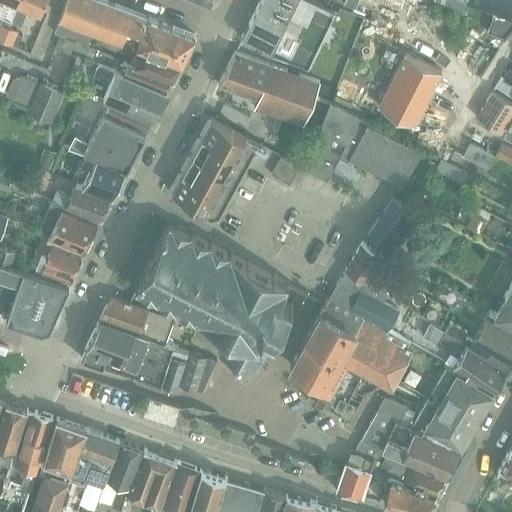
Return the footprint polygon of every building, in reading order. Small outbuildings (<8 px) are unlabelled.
[(1,17),(11,21),(19,4),(20,0),(0,0),(0,7),(5,9),(1,17)] [(20,0),(19,4),(11,21),(21,25),(26,13),(38,18),(39,12),(41,13),(46,0),(20,0)] [(65,0),(59,16),(68,19),(76,0),(65,0)] [(144,48),(134,64),(174,81),(196,36),(104,0),(76,0),(68,19),(94,29),(144,48)] [(314,0),(261,0),(241,38),(260,46),(308,65),(334,9),(314,0)] [(344,0),(344,1),(343,3),(356,8),(358,1),(358,0),(344,0)] [(511,28),(511,0),(454,0),(452,6),(463,10),(466,0),(473,0),(496,8),(487,32),(504,38),(511,28)] [(59,16),(54,30),(61,33),(68,19),(59,16)] [(68,19),(61,33),(76,39),(76,40),(88,45),(94,29),(68,19)] [(0,39),(3,41),(9,26),(0,22),(0,39)] [(9,26),(3,41),(17,47),(22,36),(17,34),(18,30),(9,26)] [(70,53),(76,40),(76,39),(61,33),(54,30),(54,32),(59,34),(54,47),(70,53)] [(318,81),(235,52),(218,84),(258,99),(254,107),(301,123),(318,81)] [(408,53),(381,105),(417,123),(443,71),(408,53)] [(104,97),(110,100),(154,118),(167,92),(125,75),(84,58),(82,64),(96,69),(94,75),(99,77),(101,73),(112,78),(104,97)] [(174,81),(134,64),(130,62),(125,75),(167,92),(174,81)] [(51,120),(64,89),(41,80),(41,81),(24,74),(14,98),(31,105),(29,110),(51,120)] [(511,102),(494,90),(477,117),(501,132),(504,129),(511,115),(511,102)] [(104,112),(146,134),(154,118),(110,100),(107,107),(104,112)] [(304,168),(309,170),(327,180),(341,151),(351,156),(351,157),(401,184),(419,149),(368,123),(331,104),(315,142),(317,143),(304,168)] [(69,146),(97,156),(127,168),(146,134),(104,112),(89,141),(75,134),(69,146)] [(201,136),(248,162),(254,151),(258,144),(211,118),(201,136)] [(191,154),(238,180),(248,162),(201,136),(191,154)] [(469,141),(463,154),(489,167),(495,154),(469,141)] [(511,148),(501,143),(495,154),(511,162),(511,148)] [(50,170),(56,152),(43,147),(37,165),(50,170)] [(181,172),(228,198),(238,180),(191,154),(181,172)] [(97,156),(83,186),(112,196),(127,168),(97,156)] [(282,156),(276,165),(285,170),(291,161),(282,156)] [(441,158),(435,169),(467,185),(472,174),(447,161),(441,158)] [(291,161),(285,170),(295,175),(300,166),(291,161)] [(271,174),(280,179),(285,170),(276,165),(271,174)] [(285,170),(280,179),(289,184),(295,175),(285,170)] [(172,190),(183,196),(180,202),(211,219),(219,216),(228,198),(181,172),(172,190)] [(63,209),(70,212),(72,207),(100,220),(112,196),(83,186),(76,183),(70,197),(57,190),(52,199),(65,204),(63,209)] [(394,196),(368,233),(387,243),(413,207),(394,196)] [(59,213),(47,236),(85,251),(98,224),(70,212),(63,209),(65,204),(52,199),(48,209),(59,213)] [(0,211),(0,235),(1,236),(8,215),(0,211)] [(486,223),(471,215),(465,226),(480,234),(486,223)] [(136,288),(215,329),(212,334),(223,340),(218,350),(256,370),(272,338),(274,339),(291,304),(280,299),(287,284),(184,230),(185,228),(177,224),(176,227),(169,223),(136,288)] [(30,265),(71,279),(85,251),(47,236),(42,234),(30,265)] [(362,242),(346,269),(387,293),(395,281),(372,267),(380,253),(362,242)] [(0,244),(0,260),(11,264),(16,250),(0,244)] [(0,305),(10,309),(23,268),(11,264),(0,260),(0,305)] [(23,268),(10,309),(6,318),(42,331),(49,328),(68,284),(23,268)] [(341,278),(330,296),(363,314),(389,329),(399,311),(382,301),(387,293),(346,269),(342,276),(341,278)] [(511,281),(494,312),(511,322),(511,281)] [(137,330),(165,341),(174,316),(148,308),(148,307),(111,295),(100,317),(137,330)] [(309,331),(290,364),(317,379),(315,383),(309,394),(306,398),(325,408),(335,389),(330,386),(344,360),(378,379),(389,385),(390,386),(391,387),(410,352),(408,351),(406,349),(410,341),(389,329),(386,333),(360,319),(363,314),(330,296),(325,304),(323,307),(314,322),(309,331)] [(467,342),(507,366),(511,356),(511,322),(494,312),(489,309),(472,339),(465,335),(467,331),(451,320),(445,330),(467,342)] [(100,317),(81,358),(162,385),(173,346),(164,344),(165,341),(137,330),(100,317)] [(452,366),(494,391),(508,367),(507,366),(467,342),(445,330),(437,344),(438,344),(458,356),(452,366)] [(173,346),(162,385),(175,389),(177,383),(188,351),(173,346)] [(188,351),(177,383),(201,391),(216,359),(188,351)] [(446,390),(436,408),(472,429),(482,411),(493,393),(457,372),(446,390)] [(385,396),(378,410),(378,411),(401,419),(408,407),(385,396)] [(340,399),(334,411),(341,414),(347,403),(340,399)] [(5,401),(0,415),(0,443),(15,448),(21,428),(27,408),(5,401)] [(347,403),(342,414),(346,416),(349,418),(354,407),(352,406),(347,403)] [(21,485),(20,485),(19,488),(29,490),(36,470),(52,416),(27,408),(21,428),(27,430),(17,462),(27,466),(21,485)] [(436,408),(425,426),(426,427),(461,447),(472,429),(436,408)] [(393,453),(446,475),(447,473),(460,448),(401,421),(401,419),(378,411),(378,410),(363,438),(393,453)] [(55,511),(68,478),(87,428),(57,417),(40,471),(45,473),(30,511),(55,511)] [(87,428),(68,478),(86,484),(90,474),(104,479),(105,479),(120,440),(87,428)] [(369,470),(368,480),(375,482),(377,476),(391,481),(393,478),(436,497),(446,475),(393,453),(363,438),(356,451),(373,458),(369,470)] [(105,479),(104,479),(98,498),(106,501),(117,506),(122,507),(124,508),(138,467),(140,467),(146,449),(120,440),(105,479)] [(124,508),(122,507),(120,511),(128,511),(135,494),(164,504),(178,460),(164,455),(146,449),(140,467),(138,467),(124,508)] [(511,449),(499,471),(511,477),(511,449)] [(346,462),(341,475),(336,490),(363,497),(368,480),(369,470),(373,458),(356,451),(351,450),(347,462),(346,462)] [(178,460),(164,504),(161,511),(189,511),(188,510),(202,469),(192,466),(178,460)] [(189,511),(214,511),(219,498),(220,498),(227,477),(202,469),(188,510),(189,511)] [(219,498),(214,511),(257,511),(265,488),(233,479),(227,477),(220,498),(219,498)] [(391,481),(384,503),(404,509),(413,511),(429,511),(436,497),(393,478),(391,481)] [(257,511),(281,511),(287,494),(265,488),(257,511)] [(311,511),(317,501),(309,499),(301,497),(287,494),(281,511),(311,511)] [(317,501),(311,511),(335,511),(337,507),(321,502),(317,501)]
